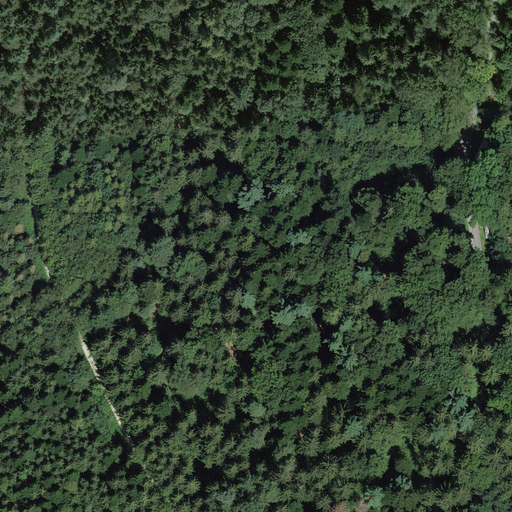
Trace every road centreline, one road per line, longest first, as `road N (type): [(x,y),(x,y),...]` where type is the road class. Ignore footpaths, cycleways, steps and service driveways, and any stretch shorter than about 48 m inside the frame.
road 1 (track): [(164,511),(37,233),(20,95),(42,0)]
road 2 (residential): [(494,0),(464,166),(499,401),(462,511)]
